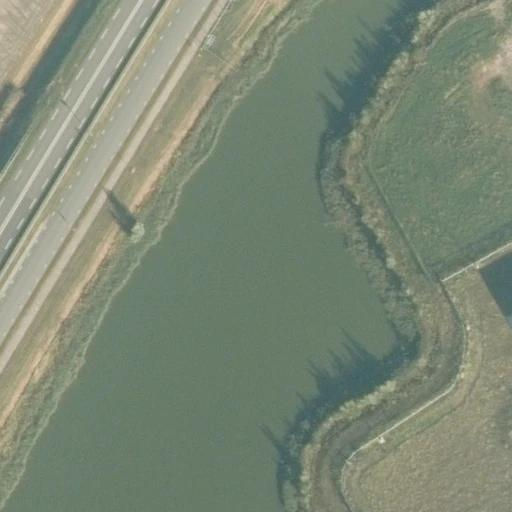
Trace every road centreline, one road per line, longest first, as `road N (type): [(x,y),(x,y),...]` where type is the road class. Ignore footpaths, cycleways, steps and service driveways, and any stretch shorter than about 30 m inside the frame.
road 1 (unclassified): [(0,324),(199,0)]
road 2 (trunk): [(144,0),(0,230)]
